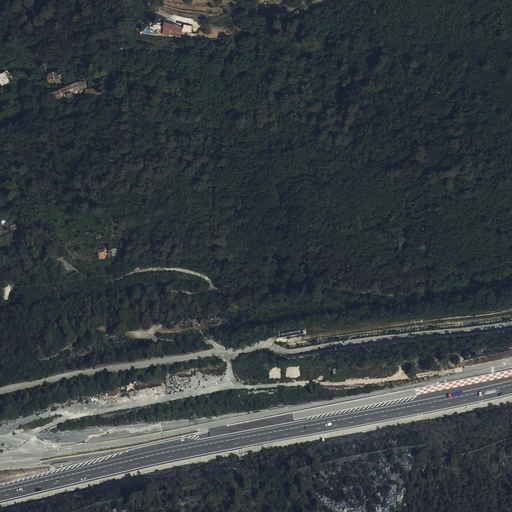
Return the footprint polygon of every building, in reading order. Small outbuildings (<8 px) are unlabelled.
[(165,27),(163,35),(169,36),(169,34),(180,37),(182,31),(191,33),(193,26),(184,24),(183,27),(179,26),(179,25),(165,21),(163,27),(165,27)] [(64,71),(62,67),(52,71),(56,83),(58,83),(61,81),(60,78),(66,75),(67,75),(64,71)] [(0,72),(0,80),(1,84),(0,84),(0,85),(0,86),(10,83),(5,71),(0,72)] [(56,83),(52,71),(49,73),(47,75),(48,80),(49,82),(50,83),(52,83),(53,83),(55,83),(56,83)] [(80,89),(87,88),(85,81),(82,82),(81,80),(72,83),(71,84),(68,85),(65,86),(68,93),(72,91),(75,90),(80,89)] [(68,98),(73,96),(72,91),(68,93),(65,86),(63,87),(60,88),(63,95),(66,94),(68,98)] [(54,98),(63,95),(60,88),(52,91),(54,98)] [(432,294),(446,291),(444,283),(430,286),(432,294)]
